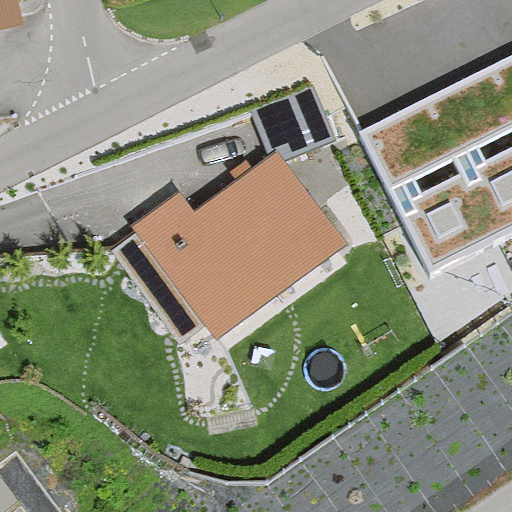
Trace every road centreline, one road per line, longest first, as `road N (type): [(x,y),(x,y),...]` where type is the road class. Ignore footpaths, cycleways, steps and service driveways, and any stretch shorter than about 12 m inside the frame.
road 1 (unclassified): [(339,0),(105,119)]
road 2 (residential): [(105,119),(69,0)]
